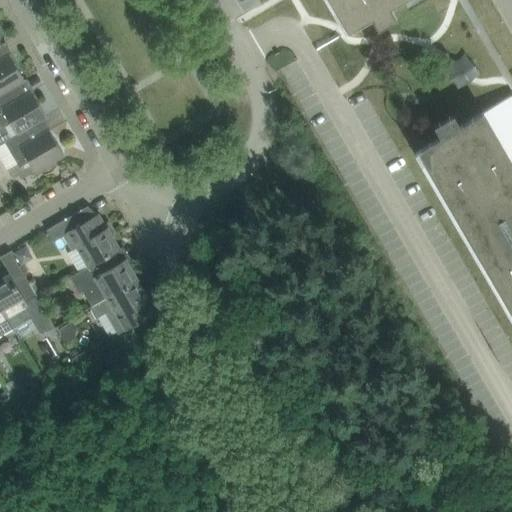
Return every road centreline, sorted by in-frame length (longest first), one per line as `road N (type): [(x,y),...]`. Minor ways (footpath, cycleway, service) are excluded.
road 1 (unknown): [(250,66),(302,59),(511,412)]
road 2 (unclassified): [(326,511),(188,278),(175,226)]
road 3 (residential): [(175,226),(256,139),(260,108),(250,66),(211,0)]
road 4 (residential): [(116,171),(17,0)]
road 5 (residential): [(0,239),(116,171)]
